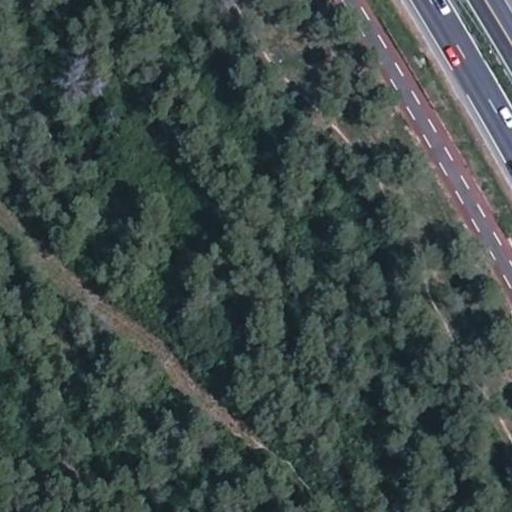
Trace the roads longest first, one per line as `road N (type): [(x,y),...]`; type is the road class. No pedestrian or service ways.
road 1 (residential): [(511,273),(350,0)]
road 2 (primary): [(426,0),(511,145)]
